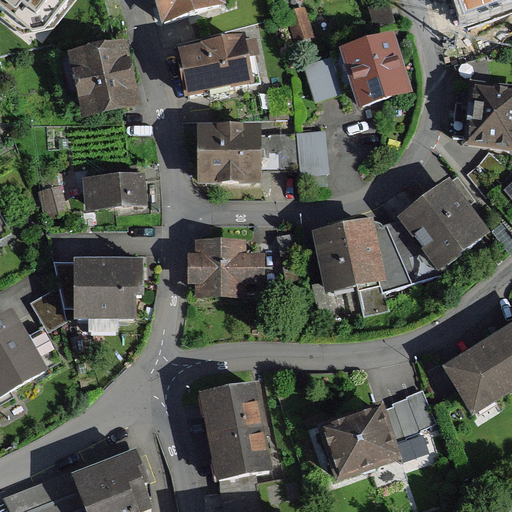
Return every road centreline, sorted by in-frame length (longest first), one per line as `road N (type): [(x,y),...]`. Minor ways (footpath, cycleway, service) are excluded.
road 1 (residential): [(176,216),(332,209),(401,174),(432,112),(436,82),(414,0)]
road 2 (residential): [(511,276),(416,349),(382,358),(251,357),(156,380)]
road 3 (residential): [(176,216),(129,0)]
road 4 (residential): [(156,380),(89,428),(0,473)]
road 5 (residential): [(156,380),(176,216)]
road 6 (residential): [(189,511),(156,380)]
